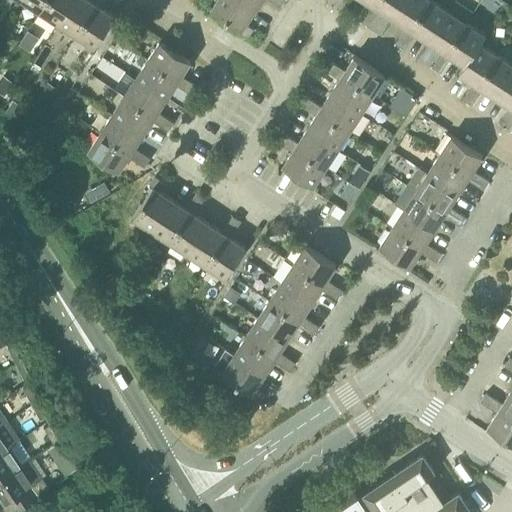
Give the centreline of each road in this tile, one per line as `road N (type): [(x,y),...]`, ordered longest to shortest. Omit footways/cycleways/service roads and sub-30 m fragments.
road 1 (residential): [(511,148),(327,18)]
road 2 (tertiary): [(111,379),(0,194)]
road 3 (residential): [(378,272),(237,177)]
road 4 (residential): [(237,177),(174,147),(219,72)]
road 5 (residential): [(289,399),(378,272)]
road 6 (unclassified): [(321,420),(195,502)]
road 7 (tertiary): [(195,502),(111,379)]
road 8 (tertiary): [(111,379),(175,511)]
road 9 (residential): [(291,72),(168,0)]
road 10 (residential): [(442,312),(511,192)]
